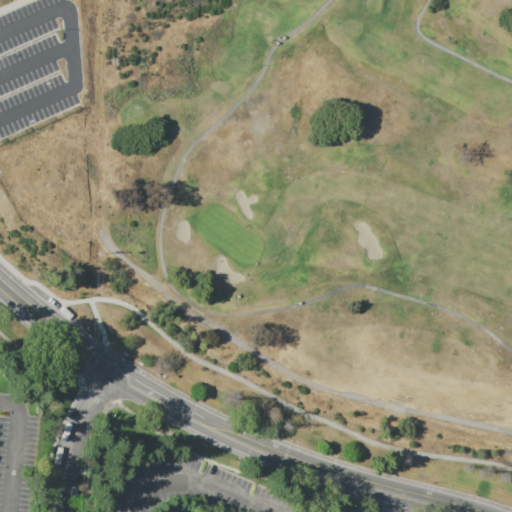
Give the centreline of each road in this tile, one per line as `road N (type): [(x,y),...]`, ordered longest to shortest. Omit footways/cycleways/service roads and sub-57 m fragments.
road 1 (residential): [(251,444),(469,511)]
road 2 (residential): [(64,511),(74,444),(114,372)]
road 3 (residential): [(0,282),(114,372)]
